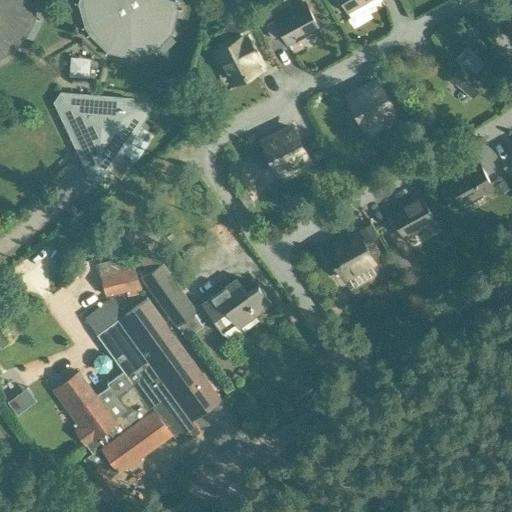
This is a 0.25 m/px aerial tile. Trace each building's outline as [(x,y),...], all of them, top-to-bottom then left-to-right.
[(0,0),(0,53),(14,45),(31,24),(33,11),(31,0),(0,0)] [(178,9),(175,0),(78,0),(78,3),(85,27),(90,35),(107,52),(131,58),(154,51),(172,33),(178,9)] [(341,0),(348,11),(368,0),(341,0)] [(282,33),(292,50),(293,50),(287,38),(315,23),(321,34),(322,34),(305,3),(275,19),(275,20),(265,25),(272,38),(282,33)] [(212,50),(231,87),(263,70),(244,34),(212,50)] [(467,46),(455,60),(461,65),(450,77),(473,97),(486,82),(475,72),(485,62),(467,46)] [(442,48),(432,57),(441,65),(450,55),(442,48)] [(351,97),(365,124),(391,111),(378,83),(351,97)] [(143,100),(71,96),(61,109),(92,174),(102,175),(107,168),(121,178),(131,163),(117,153),(147,111),(143,100)] [(265,142),(278,170),(306,156),(292,128),(265,142)] [(461,199),(489,183),(491,187),(493,187),(479,163),(449,180),(462,204),(463,203),(461,199)] [(246,188),(238,194),(247,207),(255,201),(246,188)] [(434,219),(421,195),(391,212),(404,236),(405,236),(403,231),(431,216),(433,220),(434,219)] [(361,228),(368,240),(377,236),(370,223),(361,228)] [(373,257),(365,242),(358,230),(328,247),(343,273),(373,257)] [(99,263),(107,295),(140,287),(131,255),(99,263)] [(177,325),(197,311),(162,262),(142,277),(177,325)] [(236,278),(202,303),(213,317),(212,318),(222,333),(236,323),(238,326),(271,302),(258,284),(247,293),(236,278)] [(79,371),(71,377),(55,389),(82,426),(76,430),(100,462),(108,455),(119,471),(172,433),(170,430),(191,414),(193,417),(220,398),(147,297),(97,333),(124,371),(108,382),(110,385),(96,394),(79,371)] [(98,327),(101,328),(109,322),(103,312),(93,319),(98,327)] [(0,326),(0,345),(2,348),(12,339),(0,326)]
